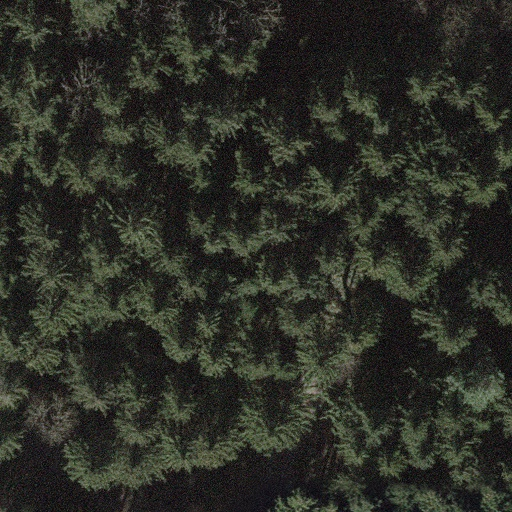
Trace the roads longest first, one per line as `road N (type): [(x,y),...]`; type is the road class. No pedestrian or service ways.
road 1 (track): [(267,511),(316,370),(511,132)]
road 2 (track): [(316,370),(166,433),(39,454)]
road 3 (track): [(0,439),(95,485),(130,511)]
